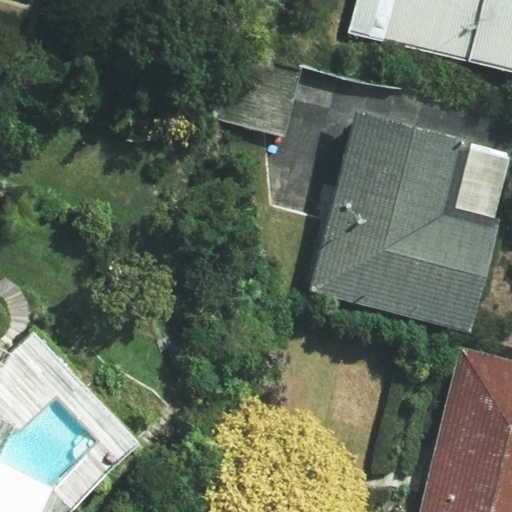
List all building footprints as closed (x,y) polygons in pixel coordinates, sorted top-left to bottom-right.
[(0,0),(0,13),(36,27),(46,0),(0,0)] [(511,0),(355,0),(348,30),(511,72),(511,0)] [(215,120),(280,137),(297,72),(232,55),(215,120)] [(511,146),(344,111),(306,293),(473,328),(511,146)] [(511,511),(511,358),(460,346),(417,511),(511,511)]
